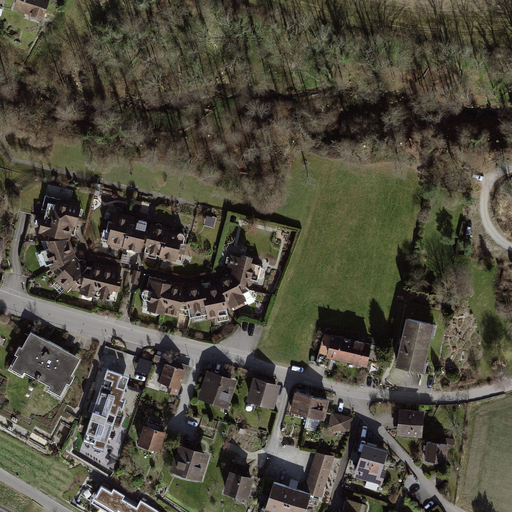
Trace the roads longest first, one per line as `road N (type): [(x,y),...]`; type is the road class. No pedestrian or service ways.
road 1 (residential): [(0,297),(348,391)]
road 2 (unclassified): [(348,391),(459,396),(511,385)]
road 3 (unclassified): [(348,391),(453,511)]
